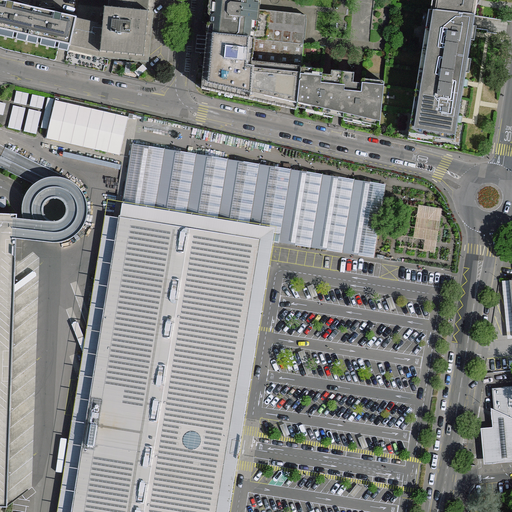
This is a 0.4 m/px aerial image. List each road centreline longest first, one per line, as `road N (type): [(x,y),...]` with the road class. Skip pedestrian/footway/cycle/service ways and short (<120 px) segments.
road 1 (residential): [(467,185),(426,161),(177,105)]
road 2 (tertiary): [(487,221),(440,511)]
road 3 (residential): [(177,105),(0,64)]
